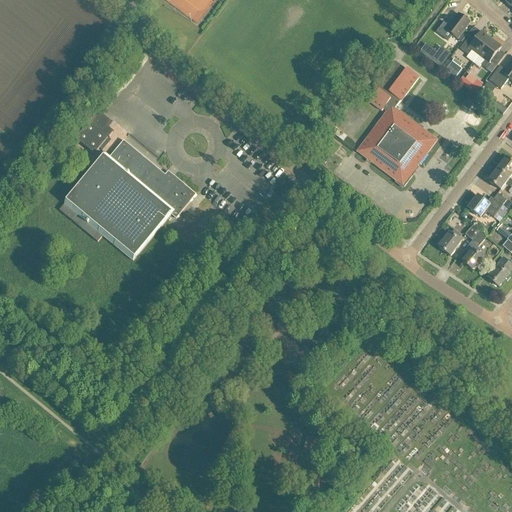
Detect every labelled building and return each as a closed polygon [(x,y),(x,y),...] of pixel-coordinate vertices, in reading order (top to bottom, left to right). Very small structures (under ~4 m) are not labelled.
[(511,0),(501,0),(511,8),(511,7),(511,0)] [(458,41),(470,24),(459,15),(449,28),(444,24),(437,34),(442,38),(446,32),(458,41)] [(479,57),(492,41),(481,33),(480,34),(474,29),(467,38),(469,39),(460,50),(469,57),(472,52),(479,57)] [(492,75),(500,64),(494,59),(502,49),(492,41),(479,57),(485,62),(481,67),(492,75)] [(406,71),(395,63),(375,90),(378,92),(370,104),(382,113),(383,111),(387,114),(357,153),(398,184),(397,185),(402,189),(404,188),(413,177),(412,175),(437,142),(395,110),(400,103),(401,103),(419,79),(408,69),(406,71)] [(455,81),(462,72),(452,64),(446,73),(455,81)] [(509,81),(511,82),(511,64),(506,72),(500,68),(489,82),(501,91),(509,81)] [(463,78),(459,84),(475,97),(483,86),(477,81),(473,86),(463,78)] [(468,112),(473,106),(466,101),(462,107),(468,112)] [(467,119),(476,126),(485,114),(476,107),(467,119)] [(99,112),(76,140),(95,156),(114,133),(109,129),(113,124),(99,112)] [(332,128),(329,133),(337,139),(340,134),(332,128)] [(176,221),(196,197),(168,174),(165,177),(124,143),(110,159),(106,156),(60,213),(98,244),(103,239),(133,264),(172,217),(176,221)] [(510,180),(511,177),(511,162),(507,159),(498,171),(510,180)] [(511,181),(510,180),(498,171),(489,183),(501,192),(507,184),(511,187),(511,181)] [(494,219),(507,202),(498,195),(494,200),(492,199),(488,205),(478,198),(468,210),(481,219),(485,213),(494,219)] [(511,237),(499,226),(495,231),(507,242),(502,248),(511,255),(511,254),(511,237)] [(473,242),(481,233),(473,227),(466,236),(473,242)] [(462,244),(459,242),(462,237),(455,232),(452,236),(450,235),(439,249),(451,258),(462,244)] [(481,233),(473,242),(465,251),(469,255),(462,263),(473,272),(483,260),(478,255),(481,252),(478,249),(486,239),(485,238),(486,237),(481,233)] [(507,284),(511,280),(509,277),(510,276),(508,275),(511,270),(511,266),(504,259),(497,267),(499,268),(488,281),(499,289),(505,283),(507,284)] [(297,292),(292,298),(306,309),(311,303),(297,292)] [(316,316),(304,332),(311,338),(315,334),(320,338),(327,329),(321,325),(323,322),(316,316)] [(315,457),(320,441),(310,439),(306,454),(315,457)] [(320,489),(320,477),(307,477),(307,489),(320,489)]
